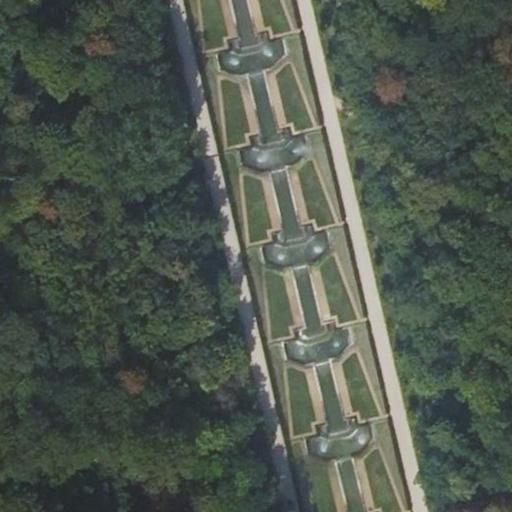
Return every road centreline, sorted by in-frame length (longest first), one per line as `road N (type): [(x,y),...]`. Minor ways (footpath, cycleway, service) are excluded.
road 1 (track): [(170,0),(290,511)]
road 2 (track): [(298,0),(417,511)]
road 3 (track): [(0,260),(158,511)]
